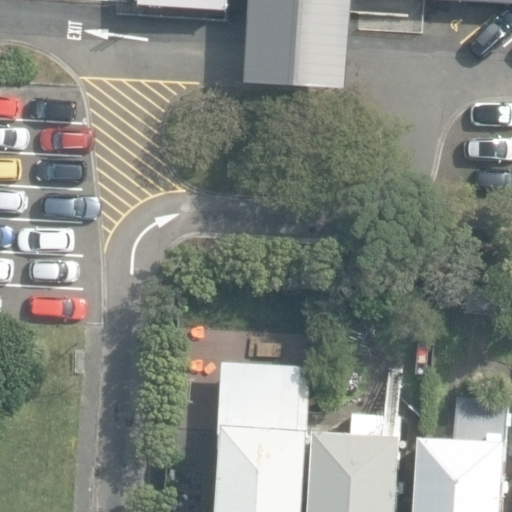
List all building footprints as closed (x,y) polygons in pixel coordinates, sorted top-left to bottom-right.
[(511,0),(147,0),(147,8),(217,12),(217,8),(231,9),(231,0),(253,0),(251,51),(249,84),(353,89),(355,55),(357,0),(378,0),(511,7),(511,0)] [(178,403),(221,406),(226,351),(231,273),(188,270),(178,403)] [(250,353),(226,351),(221,406),(230,407),(222,511),(308,511),(318,388),(247,383),(250,353)] [(507,511),(511,442),(506,441),(508,400),(461,397),(458,438),(427,436),(422,511),(507,511)] [(403,511),(408,435),(388,433),(390,416),(357,414),(355,434),(322,431),(317,511),(403,511)]
